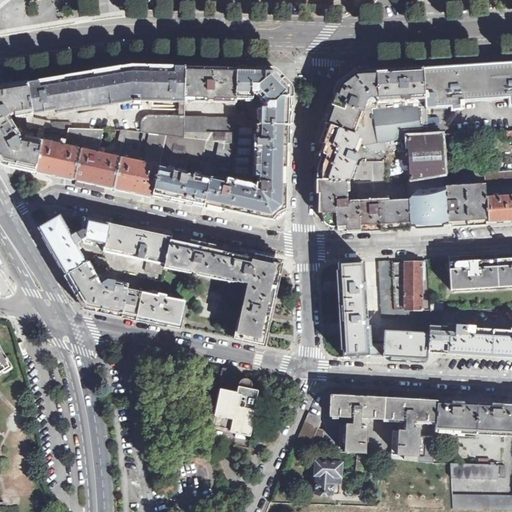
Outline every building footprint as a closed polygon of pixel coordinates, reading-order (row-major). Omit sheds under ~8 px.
[(192,16),(193,2),(181,1),(179,9),(184,9),(183,15),(192,16)] [(511,63),(482,65),(423,69),(424,97),(425,100),(425,108),(426,108),(450,107),(451,111),(461,111),(461,108),(465,107),(464,101),(484,100),(507,99),(508,107),(511,107),(511,63)] [(29,84),(33,113),(56,109),(57,114),(135,101),(179,102),(180,116),(185,116),(185,101),(185,67),(158,67),(131,67),(107,71),(99,72),(58,79),(29,84)] [(212,68),(185,67),(185,101),(235,102),(237,69),(212,68)] [(291,125),(291,89),(284,81),(274,70),(258,70),(237,69),(235,99),(252,99),(253,93),(268,107),(260,108),(260,125),(291,125)] [(424,97),(423,69),(402,70),(368,72),(355,73),(339,85),(334,101),(324,125),(327,126),(360,137),(360,142),(371,151),(408,149),(407,139),(428,136),(426,108),(425,108),(425,100),(406,100),(407,97),(424,97)] [(36,171),(42,144),(26,140),(21,144),(19,140),(22,137),(12,122),(10,123),(7,117),(15,112),(15,117),(26,115),(28,130),(32,129),(40,131),(39,138),(44,139),(46,127),(36,127),(34,117),(33,113),(29,84),(9,87),(0,88),(0,161),(2,163),(5,165),(20,168),(36,171)] [(134,193),(152,197),(160,168),(166,134),(184,137),(185,116),(180,116),(149,115),(143,119),(142,141),(148,142),(143,164),(121,160),(114,189),(134,193)] [(46,121),(34,117),(36,127),(46,127),(50,127),(50,120),(46,121)] [(291,137),(291,125),(260,125),(256,125),(256,141),(254,141),(254,151),(257,152),(257,159),(254,158),(254,176),(259,176),(259,185),(256,185),(250,185),(250,182),(241,180),(240,183),(228,180),(226,183),(207,179),(204,208),(224,212),(225,210),(233,212),(247,215),(261,218),(275,221),(276,213),(278,213),(284,213),(284,203),(287,203),(286,144),(291,145),(291,137)] [(354,151),(360,137),(327,126),(320,142),(323,143),(323,147),(320,154),(324,156),(319,170),(319,175),(318,181),(350,182),(359,156),(354,151)] [(76,181),(86,128),(62,128),(61,134),(68,136),(65,148),(43,143),(42,144),(36,171),(55,176),(76,181)] [(95,185),(114,189),(121,160),(128,130),(122,130),(120,141),(122,141),(118,159),(98,155),(103,129),(86,128),(76,181),(95,185)] [(174,202),(204,208),(207,179),(182,173),(183,168),(200,172),(206,141),(184,137),(166,134),(160,168),(152,197),(174,202)] [(407,180),(445,173),(442,135),(428,136),(407,139),(408,149),(410,172),(407,173),(407,180)] [(484,172),(498,171),(498,164),(484,164),(484,172)] [(511,171),(484,173),(485,185),(511,184),(511,171)] [(348,184),(350,182),(318,181),(319,193),(322,194),(322,206),(322,216),(323,220),(326,223),(329,225),(333,226),(337,227),(338,230),(346,231),(361,230),(358,203),(350,203),(350,200),(347,200),(345,185),(348,184)] [(446,188),(448,225),(452,225),(488,223),(486,199),(485,185),(446,188)] [(414,190),(416,227),(436,226),(448,225),(446,188),(414,190)] [(492,199),(486,199),(488,223),(511,221),(511,196),(492,197),(492,199)] [(409,200),(358,203),(361,230),(381,229),(410,228),(409,200)] [(105,244),(110,226),(84,220),(83,231),(76,235),(72,237),(60,218),(39,229),(67,275),(88,262),(76,245),(81,241),(83,244),(85,244),(86,240),(105,244)] [(165,267),(170,238),(141,232),(110,226),(105,244),(104,250),(147,260),(145,271),(164,275),(165,267)] [(250,342),(264,345),(272,305),(280,266),(277,262),(250,256),(191,243),(170,238),(165,267),(247,285),(236,339),(250,342)] [(451,292),(511,288),(511,253),(482,255),(483,261),(476,261),(470,262),(469,256),(449,258),(451,292)] [(428,350),(431,311),(429,311),(396,310),(392,266),(392,261),(378,261),(382,319),(414,320),(414,334),(413,334),(413,337),(408,337),(408,333),(387,333),(386,332),(386,331),(380,331),(379,341),(385,341),(384,344),(368,343),(367,327),(365,328),(365,322),(367,322),(365,291),(363,291),(362,286),(365,285),(364,269),(364,262),(339,264),(340,286),(342,328),(344,358),(388,356),(405,357),(428,359),(428,350)] [(88,262),(67,275),(83,303),(86,308),(88,309),(136,318),(143,292),(123,289),(123,285),(107,281),(102,285),(88,262)] [(396,310),(429,311),(427,262),(420,262),(420,265),(409,266),(405,266),(392,266),(396,310)] [(185,300),(143,292),(136,318),(158,323),(180,327),(185,300)] [(431,302),(431,311),(428,350),(455,351),(511,354),(511,309),(444,310),(443,302),(431,302)] [(0,511),(0,372),(3,371),(4,374),(13,368),(8,359),(6,360),(0,350),(0,511)] [(217,404),(209,440),(249,448),(264,377),(222,368),(216,403),(217,404)] [(384,421),(385,399),(351,397),(351,394),(345,393),(339,393),(339,396),(331,396),(330,417),(354,418),(353,427),(341,426),(339,452),(365,455),(367,427),(360,426),(360,419),(367,420),(384,421)] [(414,423),(436,422),(437,402),(429,401),(429,398),(424,398),(420,398),(420,401),(385,399),(384,421),(406,422),(406,430),(399,429),(400,432),(393,432),(392,455),(377,454),(377,456),(434,462),(436,438),(419,437),(420,431),(413,430),(414,423)] [(511,436),(511,435),(511,405),(503,405),(503,404),(498,404),(493,404),(463,403),(463,402),(458,402),(453,402),(452,403),(437,402),(436,422),(436,432),(506,436),(511,436)] [(320,417),(309,412),(294,447),(323,450),(324,431),(319,428),(321,421),(320,420),(320,419),(320,417)] [(389,472),(388,487),(445,489),(446,464),(414,463),(414,474),(408,474),(409,461),(403,461),(403,473),(389,472)] [(341,484),(342,463),(316,462),(315,476),(317,476),(316,494),(333,494),(334,483),(341,484)] [(490,465),(451,464),(451,478),(499,480),(499,478),(504,478),(505,466),(501,465),(501,463),(490,463),(490,465)] [(511,510),(511,495),(452,494),(453,509),(511,510)]
